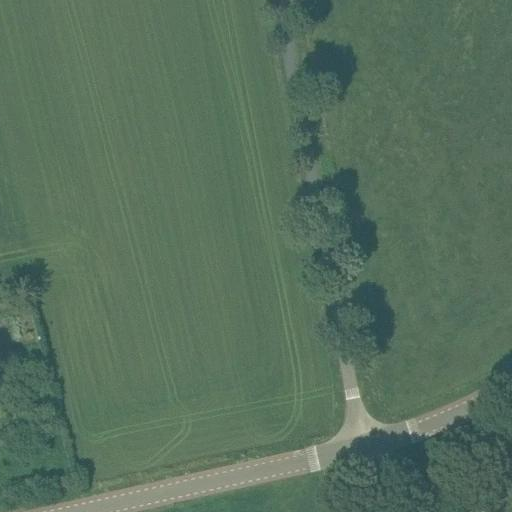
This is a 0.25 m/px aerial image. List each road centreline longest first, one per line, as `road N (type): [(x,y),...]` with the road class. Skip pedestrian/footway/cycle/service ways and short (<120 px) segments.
road 1 (unclassified): [(363,446),(278,0)]
road 2 (unclassified): [(80,511),(363,446)]
road 3 (unclassified): [(363,446),(511,385)]
